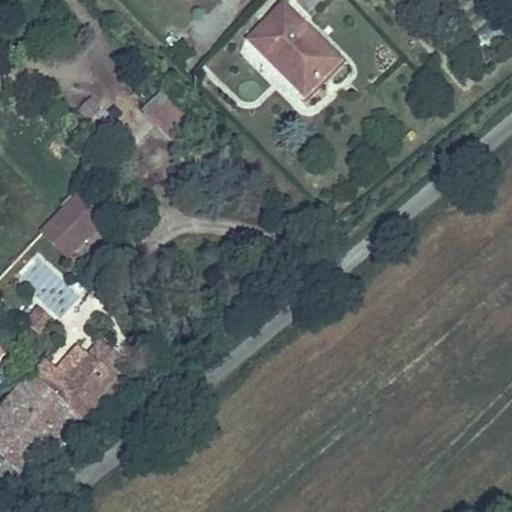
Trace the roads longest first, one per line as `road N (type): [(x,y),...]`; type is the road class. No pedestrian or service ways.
road 1 (unclassified): [(30,511),(511,119)]
road 2 (unknown): [(148,235),(214,221),(257,225),(327,269)]
